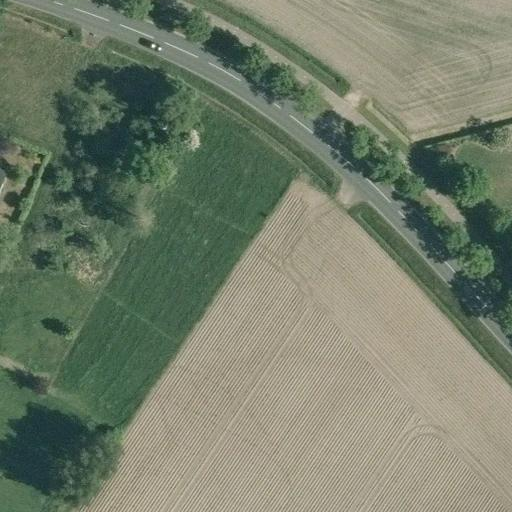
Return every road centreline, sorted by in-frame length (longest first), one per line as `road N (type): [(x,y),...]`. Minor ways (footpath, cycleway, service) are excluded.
road 1 (secondary): [(320,144),(233,82),(129,33),(23,0)]
road 2 (secondary): [(511,340),(360,181)]
